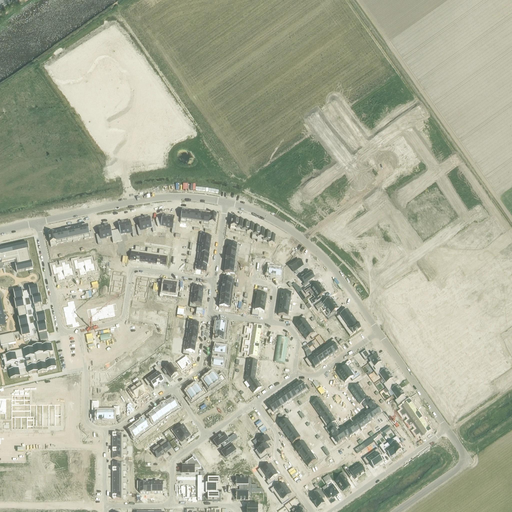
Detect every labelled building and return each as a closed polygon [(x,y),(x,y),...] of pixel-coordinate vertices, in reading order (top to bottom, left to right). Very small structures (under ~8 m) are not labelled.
[(162,219),(156,218),(156,221),(157,227),(166,228),(168,216),(162,215),(162,219)] [(149,216),(144,218),(146,230),(152,229),(153,233),(156,232),(154,223),(151,223),(149,216)] [(168,216),(166,228),(172,229),(171,233),(174,234),(176,224),(173,224),(174,217),(168,216)] [(144,218),(138,219),(139,226),(136,226),(138,236),(141,236),(140,231),(146,230),(144,218)] [(129,221),(124,222),(126,234),(132,233),(133,237),(136,237),(134,227),(131,228),(129,221)] [(124,222),(118,223),(119,230),(115,231),(117,242),(122,241),(121,236),(126,234),(124,222)] [(109,225),(104,226),(106,239),(112,238),(113,243),(117,242),(115,231),(111,232),(109,225)] [(87,226),(81,227),(84,240),(93,238),(92,233),(89,233),(87,226)] [(104,226),(98,228),(99,234),(96,235),(98,245),(101,244),(101,240),(106,239),(104,226)] [(81,227),(76,228),(79,241),(79,240),(84,239),(84,240),(81,227)] [(76,228),(70,229),(73,242),(79,241),(76,228)] [(70,229),(65,231),(67,242),(73,241),(73,242),(70,229)] [(65,231),(59,232),(62,244),(67,242),(65,231)] [(59,232),(54,233),(56,246),(57,246),(56,245),(62,244),(59,232)] [(54,233),(48,234),(51,247),(56,246),(54,233)] [(200,233),(199,242),(211,244),(211,240),(211,238),(206,237),(206,234),(203,234),(200,233)] [(227,250),(239,251),(240,246),(240,245),(240,243),(234,242),(234,245),(228,244),(228,250),(227,250)] [(0,261),(1,262),(2,264),(14,261),(16,273),(33,269),(31,262),(30,263),(27,251),(29,251),(27,244),(0,249),(0,261)] [(278,256),(276,259),(285,266),(292,256),(289,254),(292,251),(285,245),(283,248),(282,247),(279,251),(280,252),(277,256),(278,256)] [(349,246),(341,251),(344,255),(352,249),(349,246)] [(131,250),(130,261),(136,262),(138,247),(135,247),(135,251),(131,250)] [(143,252),(142,262),(148,263),(150,249),(147,249),(147,253),(143,252)] [(352,249),(344,255),(346,259),(355,253),(352,249)] [(355,253),(346,259),(349,263),(357,257),(355,253)] [(498,255),(493,258),(498,264),(495,266),(499,271),(501,269),(500,268),(505,265),(498,255)] [(357,257),(349,263),(352,267),(360,261),(357,257)] [(303,266),(298,259),(289,266),(294,273),(294,272),(296,275),(298,273),(297,270),(303,266)] [(87,275),(86,274),(95,272),(93,265),(92,265),(91,260),(83,262),(87,276),(87,275)] [(80,277),(87,276),(83,262),(83,263),(78,264),(77,261),(73,262),(75,271),(78,270),(80,277)] [(360,261),(352,267),(355,271),(363,265),(360,261)] [(65,278),(73,276),(72,269),(70,270),(69,265),(65,266),(65,263),(61,264),(65,280),(65,278)] [(267,263),(266,273),(269,273),(268,276),(272,276),(272,277),(275,277),(280,277),(280,271),(274,270),(275,268),(270,267),(270,264),(267,263)] [(58,282),(65,280),(61,264),(62,268),(56,269),(55,266),(52,267),(54,276),(57,275),(58,282)] [(194,273),(200,274),(201,271),(206,272),(207,266),(208,266),(196,264),(195,270),(194,273)] [(363,265),(355,271),(358,275),(366,269),(363,265)] [(483,266),(479,269),(484,277),(488,274),(489,275),(491,273),(489,269),(486,271),(483,266)] [(225,267),(224,273),(229,273),(229,276),(235,277),(235,274),(236,268),(225,267)] [(366,269),(358,275),(360,279),(369,273),(366,269)] [(479,269),(474,272),(478,277),(475,278),(478,282),(481,281),(480,280),(484,277),(479,269)] [(124,282),(124,276),(125,276),(120,276),(121,272),(113,271),(112,280),(124,282)] [(307,282),(314,277),(309,271),(300,278),(304,284),(302,285),(304,288),(309,284),(307,282)] [(369,273),(360,279),(363,283),(371,277),(369,273)] [(222,284),(234,286),(235,280),(235,277),(229,276),(229,279),(223,279),(222,284)] [(136,279),(136,285),(147,287),(147,286),(148,281),(149,278),(141,277),(140,280),(136,279)] [(465,278),(461,281),(466,290),(470,287),(471,287),(474,286),(471,282),(468,283),(465,278)] [(461,281),(456,284),(460,289),(462,292),(466,290),(461,281)] [(168,297),(170,284),(164,283),(163,290),(160,290),(159,297),(162,297),(163,296),(168,297)] [(313,284),(303,291),(306,294),(308,292),(311,296),(322,288),(319,283),(315,286),(313,284)] [(170,284),(168,297),(177,299),(178,292),(175,292),(176,285),(170,284)] [(192,284),(191,293),(203,295),(202,294),(203,289),(198,288),(198,285),(192,284)] [(117,296),(118,293),(122,293),(123,288),(113,286),(111,286),(110,291),(110,295),(117,296)] [(21,332),(0,336),(0,342),(1,347),(2,346),(2,350),(6,350),(7,355),(2,356),(5,367),(11,366),(11,370),(9,371),(10,379),(19,377),(20,378),(29,376),(29,375),(37,373),(38,374),(47,372),(47,371),(56,369),(54,361),(51,361),(49,354),(53,353),(51,345),(42,347),(42,346),(32,348),(32,349),(24,351),(24,350),(10,353),(8,345),(16,343),(14,337),(19,336),(20,340),(23,340),(24,340),(35,338),(34,332),(38,331),(38,334),(39,334),(46,332),(47,332),(45,323),(46,323),(44,313),(42,313),(41,305),(42,305),(40,295),(39,296),(37,287),(28,288),(29,291),(22,293),(21,290),(13,292),(15,301),(14,301),(16,311),(17,311),(19,319),(18,319),(21,332)] [(322,288),(311,296),(312,295),(314,299),(311,301),(313,305),(323,298),(321,295),(325,292),(322,288)] [(146,298),(145,298),(145,292),(147,293),(147,292),(135,290),(135,291),(134,296),(138,297),(137,300),(145,301),(146,298)] [(254,299),(266,301),(267,295),(267,296),(267,295),(262,294),(263,292),(255,290),(255,294),(257,294),(256,299),(254,299)] [(281,293),(281,299),(291,300),(292,295),(293,295),(294,291),(286,290),(286,293),(281,293)] [(325,300),(315,307),(317,311),(318,311),(320,309),(323,307),(325,311),(336,303),(335,304),(331,298),(331,299),(327,302),(325,300)] [(202,300),(191,299),(189,308),(195,308),(196,305),(201,306),(202,303),(202,300)] [(378,299),(372,303),(381,315),(386,311),(378,299)] [(68,306),(63,307),(64,313),(76,311),(74,301),(67,302),(68,306)] [(431,302),(427,305),(431,310),(428,312),(431,316),(433,314),(433,313),(437,310),(431,302)] [(336,303),(325,311),(329,315),(326,317),(328,320),(335,315),(334,312),(338,309),(339,310),(339,309),(340,308),(336,303)] [(107,306),(109,317),(115,316),(114,311),(117,310),(116,304),(107,306)] [(251,315),(258,316),(259,312),(264,313),(265,307),(253,305),(251,315)] [(107,307),(102,308),(101,307),(104,318),(109,317),(107,306),(106,306),(107,307)] [(101,307),(95,308),(98,320),(104,318),(101,307)] [(92,321),(98,320),(95,308),(87,310),(88,318),(91,317),(92,321)] [(278,315),(278,316),(282,316),(282,319),(282,320),(290,321),(290,320),(290,317),(288,317),(288,312),(291,312),(279,310),(278,315)] [(347,310),(336,318),(340,323),(351,315),(347,310)] [(76,311),(64,313),(65,319),(77,316),(76,311)] [(417,312),(413,315),(419,323),(423,320),(424,321),(426,319),(423,315),(421,317),(417,312)] [(153,336),(146,341),(152,349),(162,342),(166,317),(156,315),(154,324),(154,327),(153,336)] [(351,315),(340,323),(343,327),(354,320),(351,315)] [(72,327),(79,326),(78,322),(76,322),(75,317),(77,317),(77,316),(65,319),(66,324),(66,325),(72,324),(72,327)] [(300,323),(296,326),(299,330),(307,325),(304,320),(306,319),(304,316),(303,316),(298,320),(300,323)] [(188,320),(186,329),(198,330),(199,324),(193,324),(194,321),(188,320)] [(227,330),(228,321),(222,320),(221,323),(216,322),(215,328),(227,330)] [(354,320),(343,327),(346,332),(357,324),(354,320)] [(357,324),(346,332),(350,337),(361,329),(357,324)] [(307,325),(299,330),(299,331),(302,335),(312,328),(311,326),(309,328),(307,325)] [(312,328),(302,335),(306,340),(310,337),(312,340),(317,336),(315,333),(313,334),(310,330),(312,328)] [(46,332),(39,334),(40,342),(48,340),(46,332)] [(434,335),(429,338),(435,346),(439,343),(436,338),(438,336),(435,332),(433,334),(434,335)] [(225,344),(226,335),(214,333),(214,334),(215,334),(214,339),(219,340),(219,343),(225,344)] [(334,339),(326,345),(333,355),(338,351),(336,348),(338,346),(334,339)] [(146,341),(142,345),(147,353),(152,350),(152,349),(146,341)] [(142,345),(137,348),(138,350),(143,356),(147,353),(142,345)] [(227,355),(228,349),(228,346),(222,345),(222,348),(216,347),(215,349),(214,353),(227,355)] [(326,345),(322,348),(329,358),(333,355),(326,345)] [(180,351),(179,354),(183,354),(189,355),(189,352),(194,353),(195,347),(184,346),(183,351),(180,351)] [(317,351),(324,361),(328,358),(329,358),(322,348),(321,348),(323,350),(319,353),(317,351)] [(247,353),(246,356),(257,358),(258,351),(247,350),(243,349),(243,352),(247,353)] [(138,350),(133,353),(139,361),(144,358),(143,356),(138,350)] [(360,354),(364,360),(367,358),(370,363),(368,364),(378,357),(375,352),(370,356),(366,350),(360,354)] [(317,351),(312,355),(319,364),(320,364),(319,364),(324,361),(317,351)] [(305,360),(309,367),(312,365),(314,368),(319,364),(312,355),(305,360)] [(129,356),(124,360),(128,366),(130,368),(134,364),(129,356)] [(188,359),(187,359),(186,357),(177,363),(182,370),(185,368),(188,367),(187,366),(191,364),(189,361),(188,359)] [(378,357),(368,364),(374,372),(382,367),(380,363),(381,362),(378,357)] [(123,358),(118,361),(124,370),(128,366),(124,360),(123,358)] [(452,364),(449,359),(445,362),(451,370),(455,368),(458,367),(455,363),(452,364)] [(213,360),(213,364),(213,367),(225,368),(226,362),(213,360)] [(118,361),(113,365),(115,366),(119,373),(124,370),(118,361)] [(343,369),(338,373),(341,378),(352,370),(349,366),(351,364),(349,361),(342,366),(343,369)] [(171,365),(162,371),(165,375),(167,373),(171,378),(172,377),(172,378),(175,376),(174,375),(177,374),(171,365)] [(115,366),(110,370),(115,377),(116,378),(120,375),(119,373),(115,366)] [(156,372),(152,376),(159,386),(161,385),(160,385),(164,382),(160,376),(162,375),(157,367),(154,369),(156,372)] [(385,370),(382,367),(374,372),(377,376),(379,375),(382,379),(390,374),(386,369),(385,370)] [(109,369),(105,372),(108,382),(115,377),(110,370),(109,369)] [(352,370),(341,378),(345,383),(350,379),(352,381),(360,376),(358,373),(355,375),(352,370)] [(434,371),(426,377),(429,381),(437,375),(434,371)] [(100,381),(100,382),(108,382),(105,372),(100,372),(100,381)] [(247,372),(246,381),(255,379),(255,373),(246,372),(247,372)] [(213,374),(208,377),(215,387),(225,380),(222,375),(217,379),(213,374)] [(390,374),(382,379),(385,384),(383,385),(386,389),(394,383),(391,380),(393,378),(390,374)] [(486,382),(481,374),(476,377),(476,376),(473,378),(476,382),(479,380),(482,385),(486,382)] [(437,375),(429,381),(432,385),(440,379),(437,375)] [(144,380),(147,385),(150,384),(154,390),(158,387),(159,386),(152,376),(147,379),(146,379),(144,380)] [(208,377),(203,381),(207,386),(204,388),(208,393),(215,387),(208,377)] [(255,379),(246,381),(251,388),(250,388),(258,383),(255,379)] [(440,379),(432,385),(434,388),(442,383),(440,379)] [(140,383),(135,387),(141,397),(144,394),(146,392),(145,391),(147,389),(142,382),(140,384),(140,383)] [(300,382),(295,385),(302,395),(310,390),(305,383),(302,385),(300,382)] [(472,392),(469,387),(471,386),(468,382),(466,383),(466,384),(462,387),(468,395),(472,392)] [(261,388),(258,383),(250,388),(253,393),(261,388)] [(360,383),(350,390),(353,395),(363,388),(360,383)] [(394,383),(386,389),(388,392),(390,391),(393,396),(401,390),(398,385),(396,386),(394,383)] [(442,383),(434,388),(437,392),(445,387),(442,383)] [(196,385),(191,389),(198,399),(206,394),(203,389),(200,391),(196,385)] [(295,385),(290,389),(297,398),(302,395),(295,385)] [(130,391),(128,392),(133,399),(135,398),(136,399),(138,398),(141,397),(135,387),(130,390),(130,391)] [(445,387),(437,392),(440,396),(448,391),(445,387)] [(363,388),(353,395),(356,400),(364,394),(361,390),(363,388)] [(191,389),(186,393),(190,398),(187,400),(191,404),(198,399),(191,389)] [(290,389),(286,392),(293,402),(292,401),(297,398),(290,389)] [(401,390),(393,396),(397,400),(395,401),(397,405),(406,399),(403,396),(405,395),(401,390)] [(448,391),(440,396),(443,400),(451,394),(448,391)] [(286,392),(281,395),(288,405),(293,402),(286,392)] [(364,394),(356,400),(357,400),(360,404),(369,398),(369,397),(367,399),(364,394)] [(451,394),(443,400),(445,404),(454,398),(451,394)] [(33,427),(61,427),(61,404),(30,404),(30,395),(11,395),(11,398),(0,398),(0,420),(11,421),(11,430),(33,430),(33,427)] [(281,395),(277,398),(283,408),(288,405),(281,395)] [(277,398),(272,402),(279,411),(278,409),(282,407),(283,408),(277,398)] [(319,398),(311,404),(314,409),(322,403),(319,398)] [(369,398),(360,404),(360,405),(362,403),(365,408),(373,402),(369,398)] [(454,398),(445,404),(448,408),(456,402),(454,398)] [(167,403),(174,413),(181,408),(178,403),(175,405),(172,400),(167,404),(167,403)] [(227,400),(222,404),(223,405),(228,412),(233,409),(230,404),(227,400)] [(406,403),(401,407),(403,410),(400,413),(401,415),(413,406),(411,404),(409,401),(406,403)] [(91,402),(91,416),(96,416),(96,421),(102,421),(102,410),(99,410),(99,402),(91,402)] [(272,402),(267,405),(270,410),(267,412),(271,417),(274,415),(274,414),(279,411),(272,402)] [(368,413),(364,415),(366,418),(370,423),(369,422),(371,420),(373,419),(383,412),(378,406),(376,407),(373,402),(365,408),(367,411),(368,413)] [(164,405),(162,406),(169,416),(173,413),(174,413),(167,403),(164,405)] [(322,403),(314,409),(318,413),(326,408),(325,407),(322,403)] [(223,405),(218,408),(224,416),(229,413),(228,412),(223,405)] [(157,409),(157,410),(164,419),(169,416),(162,406),(160,407),(161,408),(158,410),(157,409)] [(408,417),(416,411),(413,406),(401,415),(402,417),(406,415),(408,417)] [(108,410),(108,421),(113,421),(114,421),(114,416),(120,416),(120,413),(120,407),(113,407),(113,410),(108,410)] [(218,408),(214,411),(219,418),(219,419),(224,416),(218,408)] [(326,408),(318,413),(321,418),(320,418),(329,412),(326,408)] [(153,413),(160,423),(160,422),(164,419),(157,410),(153,413)] [(213,410),(208,414),(214,422),(219,418),(214,411),(213,410)] [(416,411),(408,417),(410,420),(406,422),(408,425),(420,416),(418,414),(416,411)] [(329,412),(320,418),(323,423),(332,417),(329,412)] [(148,416),(148,417),(151,421),(149,423),(152,428),(160,423),(153,413),(153,414),(149,417),(148,416)] [(204,417),(203,417),(206,421),(209,425),(214,422),(208,414),(204,417)] [(254,414),(248,419),(255,429),(261,424),(254,414)] [(364,415),(360,418),(363,423),(365,426),(366,428),(365,426),(370,423),(366,418),(364,415)] [(283,422),(279,425),(282,430),(292,423),(290,424),(287,420),(289,419),(287,416),(281,420),(283,422)] [(423,421),(421,419),(422,419),(420,416),(408,425),(409,427),(413,424),(415,427),(423,421)] [(332,417),(323,423),(326,428),(325,429),(335,422),(332,417)] [(360,418),(355,422),(361,431),(364,430),(366,428),(365,426),(363,423),(360,418)] [(140,422),(138,424),(145,433),(152,428),(149,423),(146,425),(143,420),(140,422)] [(417,430),(413,432),(415,434),(427,426),(423,421),(415,427),(417,430)] [(335,422),(325,429),(328,434),(337,427),(334,423),(335,422)] [(292,423),(282,430),(285,435),(295,428),(292,423)] [(353,423),(349,426),(352,431),(356,436),(357,435),(360,433),(353,423)] [(134,427),(141,437),(141,436),(145,433),(138,424),(134,427)] [(175,427),(170,431),(172,434),(173,433),(176,438),(186,431),(183,426),(177,430),(175,427)] [(344,429),(348,435),(350,437),(352,436),(354,434),(355,436),(356,436),(352,431),(349,426),(344,429)] [(389,426),(380,432),(382,434),(384,438),(387,436),(385,434),(391,430),(389,426)] [(427,433),(430,431),(427,426),(415,434),(416,436),(419,434),(422,437),(427,433)] [(134,428),(129,431),(132,435),(130,437),(133,442),(141,437),(134,427),(134,428)] [(337,427),(328,434),(329,433),(332,438),(331,439),(335,446),(345,439),(346,438),(349,436),(349,438),(350,437),(348,435),(344,429),(340,432),(340,431),(337,427)] [(295,428),(285,435),(289,439),(296,434),(293,429),(295,428)] [(186,431),(176,438),(180,443),(179,443),(181,446),(186,443),(184,440),(190,436),(186,431)] [(225,434),(214,442),(215,444),(217,448),(221,445),(223,444),(225,446),(223,447),(223,448),(231,442),(237,438),(235,434),(228,439),(225,434)] [(296,434),(289,439),(292,444),(300,439),(296,434)] [(255,452),(270,442),(266,437),(261,440),(260,437),(252,442),(255,445),(257,444),(260,448),(255,452)] [(395,454),(396,454),(401,450),(397,445),(400,442),(396,437),(388,443),(390,445),(395,454)] [(303,441),(294,448),(298,452),(307,446),(303,441)] [(225,450),(221,453),(224,457),(224,456),(225,458),(226,458),(236,451),(230,443),(231,442),(223,448),(225,446),(227,449),(225,450)] [(260,460),(267,454),(266,452),(269,450),(266,445),(270,442),(255,452),(260,460)] [(382,444),(379,446),(384,454),(386,453),(389,457),(390,456),(391,457),(395,454),(396,454),(395,454),(390,445),(388,443),(389,446),(386,448),(382,444)] [(165,444),(160,448),(166,456),(171,452),(167,447),(165,444)] [(307,446),(298,452),(301,457),(309,452),(306,447),(307,446)] [(155,451),(158,455),(161,460),(166,456),(160,448),(155,451)] [(377,449),(370,454),(378,465),(382,462),(379,457),(382,455),(377,449)] [(309,452),(301,457),(304,462),(314,455),(312,456),(309,452)] [(370,454),(362,459),(366,465),(369,463),(373,468),(378,465),(370,454)] [(314,455),(304,462),(308,467),(318,460),(314,455)] [(182,465),(182,473),(194,473),(194,469),(200,469),(200,466),(196,460),(194,461),(192,458),(186,462),(186,465),(182,465)] [(360,463),(354,468),(360,476),(365,473),(363,471),(365,470),(360,463)] [(265,465),(257,471),(262,478),(273,470),(270,465),(267,468),(265,465)] [(346,466),(343,468),(350,478),(352,476),(355,479),(360,476),(354,468),(349,471),(346,466)] [(273,470),(262,478),(263,478),(265,477),(268,481),(266,482),(268,485),(275,480),(274,478),(277,475),(273,470)] [(336,481),(343,492),(350,487),(344,479),(346,477),(343,472),(339,475),(341,478),(336,481)] [(201,484),(201,489),(212,489),(216,489),(216,485),(218,485),(218,482),(219,482),(219,478),(207,478),(207,484),(202,484),(201,484)] [(248,478),(236,478),(236,483),(237,483),(237,485),(243,485),(243,489),(257,489),(257,485),(251,485),(251,478),(248,478)] [(157,480),(157,493),(163,493),(163,490),(163,489),(166,489),(166,482),(157,482),(157,480)] [(137,482),(137,489),(140,489),(140,490),(140,493),(145,493),(145,481),(145,482),(137,482)] [(278,484),(270,490),(272,493),(273,492),(277,497),(287,490),(284,485),(280,487),(278,484)] [(327,485),(322,489),(324,491),(329,499),(332,496),(333,498),(333,497),(333,498),(334,497),(333,497),(335,496),(337,494),(338,494),(332,485),(329,488),(327,485)] [(182,498),(187,498),(187,486),(182,486),(182,487),(178,487),(178,494),(182,494),(182,498)] [(192,486),(187,486),(187,498),(191,498),(191,494),(196,494),(196,487),(192,487),(192,486)] [(197,489),(197,497),(202,497),(202,494),(207,494),(207,499),(219,499),(219,496),(218,496),(218,493),(216,493),(216,489),(212,489),(201,489),(197,489)] [(248,500),(251,500),(251,493),(264,493),(264,492),(261,489),(257,489),(243,489),(243,492),(237,492),(237,495),(236,495),(236,500),(248,500)] [(315,495),(310,498),(312,501),(315,505),(317,508),(325,503),(324,503),(322,499),(322,498),(324,496),(318,489),(313,492),(315,495)] [(287,490),(277,497),(282,504),(289,499),(287,497),(290,494),(287,490)]
